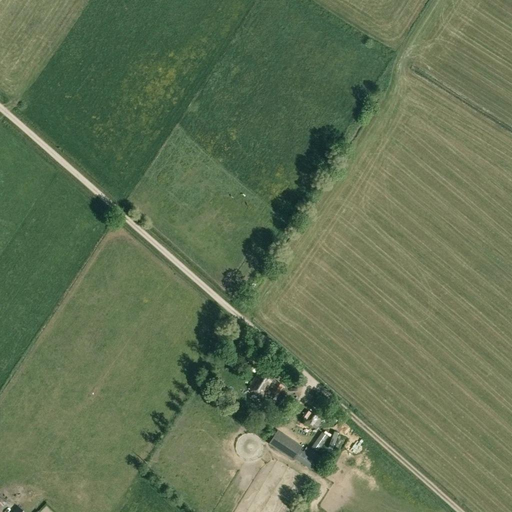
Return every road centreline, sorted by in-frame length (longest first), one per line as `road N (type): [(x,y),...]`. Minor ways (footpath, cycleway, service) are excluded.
road 1 (track): [(460,511),(0,108)]
road 2 (track): [(233,312),(434,0)]
